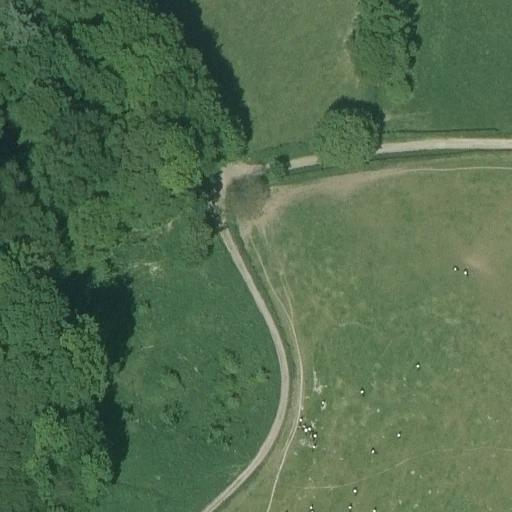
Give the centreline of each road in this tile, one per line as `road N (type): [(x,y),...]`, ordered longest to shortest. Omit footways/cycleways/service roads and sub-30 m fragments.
road 1 (track): [(219,171),(221,223),(275,341),(284,388),(267,444),(206,511)]
road 2 (track): [(511,145),(406,147),(219,171)]
road 3 (track): [(94,0),(195,107),(219,149),(219,171)]
